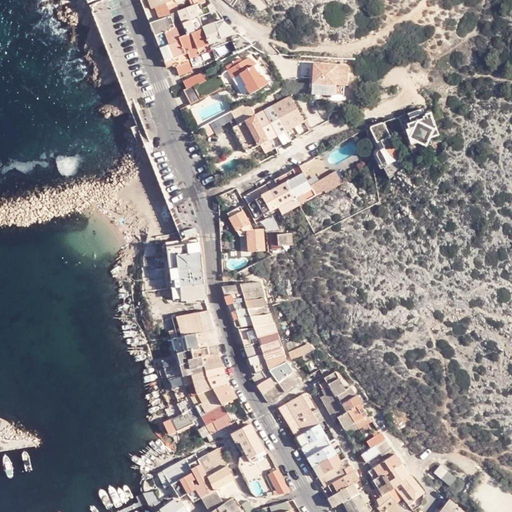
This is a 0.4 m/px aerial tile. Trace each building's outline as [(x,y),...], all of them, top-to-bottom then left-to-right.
[(155,0),(142,0),(141,1),(146,12),(158,7),(155,0)] [(186,0),(190,9),(194,8),(198,6),(204,4),(199,0),(197,0),(194,1),(193,0),(186,0)] [(158,7),(146,12),(148,19),(150,24),(171,16),(179,14),(174,2),(158,7)] [(200,12),(198,6),(194,8),(199,19),(208,16),(206,10),(200,12)] [(190,9),(179,14),(183,25),(199,19),(194,8),(190,9)] [(183,25),(179,14),(171,16),(176,29),(177,30),(184,27),(183,25)] [(171,16),(150,24),(155,38),(161,35),(176,29),(171,16)] [(199,19),(183,25),(184,27),(187,36),(191,35),(203,30),(199,19)] [(204,27),(204,29),(215,24),(213,20),(207,23),(208,25),(204,27)] [(223,24),(221,21),(215,24),(204,29),(203,30),(209,45),(231,37),(235,35),(224,25),(224,23),(223,24)] [(246,41),(222,21),(221,21),(223,24),(224,23),(224,25),(235,35),(231,37),(233,43),(234,46),(246,41)] [(74,35),(81,35),(81,27),(73,27),(74,35)] [(187,36),(184,27),(177,30),(180,39),(187,36)] [(177,30),(176,29),(161,35),(165,48),(181,42),(180,39),(177,30)] [(209,45),(203,30),(191,35),(197,51),(209,45)] [(161,35),(155,38),(159,49),(165,48),(161,35)] [(197,51),(191,35),(187,36),(180,39),(181,42),(186,55),(187,54),(197,51)] [(231,37),(209,45),(212,51),(233,43),(231,37)] [(252,47),(246,41),(234,46),(237,54),(252,47)] [(181,42),(165,48),(171,61),(186,55),(181,42)] [(212,51),(209,45),(197,51),(199,56),(212,51)] [(165,48),(159,49),(165,63),(171,61),(165,48)] [(199,56),(197,51),(187,54),(189,60),(199,56)] [(186,55),(171,61),(165,63),(166,69),(188,61),(186,55)] [(199,56),(189,60),(193,69),(203,66),(199,56)] [(224,72),(229,81),(236,76),(243,87),(241,88),(247,97),(266,86),(260,78),(258,79),(251,67),(255,65),(247,59),(224,72)] [(192,72),(188,61),(173,67),(174,69),(176,68),(179,77),(192,72)] [(312,64),(310,94),(341,96),(342,85),(346,86),(347,66),(312,64)] [(198,86),(205,82),(200,74),(193,78),(193,77),(181,84),(185,91),(197,84),(198,86)] [(185,91),(182,93),(190,107),(224,87),(217,74),(205,82),(198,86),(197,84),(185,91)] [(236,76),(229,81),(236,92),(241,88),(243,87),(236,76)] [(302,121),(289,98),(280,103),(293,127),(302,121)] [(293,127),(280,103),(271,109),(285,132),(293,127)] [(249,105),(232,113),(237,122),(253,113),(249,105)] [(268,121),(277,136),(285,132),(271,109),(263,113),(268,121)] [(421,109),(400,117),(406,133),(410,146),(438,136),(430,113),(424,115),(421,109)] [(246,153),(267,142),(259,125),(268,121),(263,113),(255,117),(234,130),(246,153)] [(400,117),(382,123),(391,139),(406,133),(400,117)] [(306,120),(302,121),(307,132),(311,129),(306,120)] [(267,142),(270,140),(277,136),(268,121),(259,125),(267,142)] [(391,139),(382,123),(368,129),(376,144),(380,151),(377,152),(376,156),(378,161),(382,169),(401,159),(391,139)] [(285,132),(290,142),(298,137),(293,127),(285,132)] [(277,136),(282,146),(290,142),(285,132),(277,136)] [(270,140),(275,150),(282,146),(277,136),(270,140)] [(299,168),(293,171),(297,178),(303,175),(302,172),(299,168)] [(259,191),(245,199),(249,206),(256,201),(262,198),(270,193),(278,188),(287,184),(297,178),(293,171),(283,177),(274,182),(267,186),(259,191)] [(336,173),(331,175),(339,188),(343,185),(336,173)] [(303,175),(297,178),(305,192),(311,189),(310,187),(303,175)] [(331,175),(310,187),(311,189),(316,197),(325,192),(327,194),(339,188),(331,175)] [(297,178),(287,184),(295,197),(302,194),(305,192),(297,178)] [(295,197),(287,184),(278,188),(287,203),(295,197)] [(278,188),(270,193),(279,206),(287,203),(278,188)] [(305,192),(302,194),(307,201),(316,197),(311,189),(305,192)] [(270,193),(262,198),(270,212),(278,208),(279,206),(270,193)] [(299,205),(307,201),(302,194),(295,197),(299,205)] [(279,206),(278,208),(283,215),(299,205),(295,197),(287,203),(279,206)] [(270,212),(262,198),(256,201),(264,215),(270,212)] [(256,201),(249,206),(256,219),(264,215),(256,201)] [(254,230),(241,208),(228,215),(238,232),(242,229),(246,236),(248,236),(249,253),(266,251),(264,229),(254,230)] [(283,248),(294,247),(292,236),(278,237),(279,249),(283,248)] [(279,249),(278,237),(272,238),(274,252),(283,251),(283,248),(279,249)] [(197,254),(195,245),(168,249),(170,258),(197,254)] [(170,258),(173,289),(182,289),(205,288),(202,254),(197,254),(170,258)] [(254,284),(257,292),(262,291),(260,283),(254,284)] [(243,294),(257,292),(254,284),(241,286),(243,293),(243,294)] [(231,297),(243,293),(241,286),(228,288),(231,297)] [(205,288),(182,289),(182,302),(205,300),(205,288)] [(182,289),(173,289),(174,302),(182,302),(182,289)] [(265,299),(263,294),(262,291),(257,292),(259,300),(264,299),(265,299)] [(259,300),(257,292),(243,294),(246,302),(259,300)] [(231,297),(227,298),(229,305),(246,302),(243,294),(243,293),(231,297)] [(261,308),(259,300),(246,302),(248,309),(248,310),(261,308)] [(246,302),(229,305),(232,314),(236,313),(248,309),(246,302)] [(264,316),(261,308),(248,310),(251,318),(264,316)] [(248,310),(248,309),(236,313),(239,320),(242,320),(244,320),(251,318),(248,310)] [(192,315),(197,335),(214,332),(210,313),(192,315)] [(189,316),(177,318),(178,322),(182,339),(197,335),(192,315),(189,316)] [(267,325),(264,316),(251,318),(254,327),(267,325)] [(254,327),(251,318),(244,320),(242,320),(239,320),(242,328),(254,327)] [(269,327),(255,329),(258,339),(271,335),(269,327)] [(275,327),(269,327),(271,335),(277,333),(275,327)] [(258,339),(255,329),(239,331),(245,347),(259,344),(258,339)] [(197,335),(201,350),(218,347),(214,332),(197,335)] [(277,333),(271,335),(274,342),(279,340),(278,333),(277,333)] [(197,335),(182,339),(186,354),(201,350),(197,335)] [(271,335),(258,339),(259,344),(261,346),(274,342),(271,335)] [(182,339),(178,340),(181,354),(186,354),(182,339)] [(279,340),(274,342),(277,350),(282,348),(279,340)] [(274,342),(261,346),(264,354),(277,350),(274,342)] [(259,344),(245,347),(256,378),(269,371),(266,362),(264,354),(261,346),(259,344)] [(312,352),(310,344),(289,353),(292,360),(312,352)] [(218,347),(201,350),(203,358),(220,355),(218,347)] [(186,354),(181,354),(184,366),(190,364),(203,360),(203,358),(201,350),(186,354)] [(279,357),(277,350),(264,354),(266,362),(279,357)] [(203,358),(203,360),(205,366),(222,362),(220,355),(203,358)] [(282,364),(287,362),(284,355),(279,357),(282,364)] [(176,356),(163,359),(168,369),(168,371),(176,368),(179,367),(176,356)] [(282,364),(279,357),(266,362),(269,371),(282,364)] [(190,364),(193,375),(207,372),(205,366),(203,360),(190,364)] [(207,372),(207,373),(224,369),(222,362),(205,366),(207,372)] [(294,372),(287,362),(282,364),(290,376),(294,372)] [(190,364),(184,366),(186,376),(193,375),(190,364)] [(290,376),(282,364),(269,371),(272,377),(277,384),(290,376)] [(176,368),(168,371),(169,379),(179,376),(176,368)] [(209,380),(212,380),(226,377),(224,369),(207,373),(209,380)] [(269,371),(256,378),(252,379),(256,386),(272,377),(269,371)] [(193,375),(196,385),(209,380),(207,373),(207,372),(193,375)] [(301,382),(294,372),(290,376),(296,386),(301,382)] [(326,382),(329,387),(339,380),(335,373),(325,379),(326,382)] [(186,376),(190,387),(196,385),(193,375),(186,376)] [(277,384),(285,394),(296,386),(290,376),(277,384)] [(212,380),(214,390),(228,386),(226,377),(212,380)] [(256,386),(263,394),(277,384),(272,377),(256,386)] [(173,391),(174,391),(182,388),(179,379),(169,381),(173,391)] [(199,396),(214,390),(212,380),(209,380),(196,385),(199,396)] [(329,387),(337,398),(347,391),(346,391),(339,380),(329,387)] [(319,387),(322,390),(329,387),(326,382),(319,387)] [(263,394),(269,404),(285,394),(277,384),(263,394)] [(190,387),(195,398),(199,396),(196,385),(190,387)] [(214,390),(219,398),(219,399),(233,392),(228,386),(214,390)] [(323,393),(337,418),(347,413),(342,405),(337,398),(329,387),(322,390),(323,393)] [(174,391),(180,405),(188,401),(182,388),(174,391)] [(347,391),(351,399),(356,396),(350,388),(346,391),(347,391)] [(193,399),(197,408),(219,398),(214,390),(199,396),(195,398),(193,399)] [(342,405),(351,399),(347,391),(337,398),(342,405)] [(233,392),(219,399),(224,407),(238,400),(233,392)] [(333,420),(337,418),(323,393),(320,396),(333,420)] [(302,396),(315,418),(320,415),(310,398),(310,397),(308,395),(304,395),(302,396)] [(287,422),(297,439),(319,425),(315,418),(302,396),(278,410),(287,422)] [(342,405),(347,413),(348,412),(361,405),(361,404),(356,396),(351,399),(342,405)] [(197,408),(203,417),(204,416),(209,414),(224,407),(219,399),(219,398),(197,408)] [(180,405),(179,405),(183,415),(189,412),(193,410),(188,401),(180,405)] [(348,412),(355,423),(368,416),(361,405),(348,412)] [(214,423),(229,416),(224,407),(209,414),(214,423)] [(178,419),(187,425),(195,421),(189,412),(183,415),(178,419)] [(344,429),(347,435),(358,428),(355,423),(348,412),(347,413),(337,418),(344,429)] [(209,414),(204,416),(209,425),(214,423),(209,414)] [(315,418),(319,425),(324,422),(320,415),(315,418)] [(228,427),(234,424),(229,416),(214,423),(219,432),(228,427)] [(355,423),(358,428),(359,429),(372,422),(368,416),(355,423)] [(171,433),(187,425),(178,419),(167,424),(171,433)] [(209,425),(214,434),(219,432),(214,423),(209,425)] [(253,429),(250,424),(230,435),(234,442),(237,440),(247,457),(239,462),(239,469),(246,482),(258,475),(260,470),(253,459),(251,455),(264,448),(262,445),(248,454),(238,437),(253,429)] [(205,439),(209,438),(214,434),(209,425),(206,426),(199,430),(205,439)] [(297,439),(303,450),(326,438),(319,425),(297,439)] [(262,445),(253,429),(238,437),(248,454),(262,445)] [(367,444),(371,449),(373,448),(384,439),(379,432),(366,442),(367,444)] [(303,450),(308,459),(331,447),(329,444),(326,438),(303,450)] [(379,455),(390,447),(384,439),(373,448),(379,455)] [(359,451),(363,456),(371,449),(367,444),(359,451)] [(314,469),(322,465),(337,456),(333,449),(331,447),(308,459),(314,469)] [(384,462),(395,454),(390,447),(379,455),(384,462)] [(266,451),(264,448),(251,455),(253,459),(266,451)] [(363,456),(367,463),(376,457),(371,449),(363,456)] [(220,451),(210,456),(212,460),(221,455),(220,451)] [(392,472),(402,465),(395,454),(384,462),(392,472)] [(221,455),(212,460),(220,473),(229,468),(221,455)] [(375,468),(384,462),(379,455),(376,457),(367,463),(372,471),(375,468)] [(210,456),(200,461),(202,465),(212,460),(210,456)] [(322,465),(327,474),(341,466),(339,461),(337,456),(322,465)] [(202,465),(207,478),(208,480),(220,473),(212,460),(202,465)] [(186,461),(180,464),(183,470),(189,467),(186,461)] [(190,466),(193,470),(202,465),(200,461),(190,466)] [(385,478),(392,472),(384,462),(375,468),(380,473),(382,477),(383,479),(385,478)] [(180,464),(167,471),(170,477),(183,470),(180,464)] [(193,470),(200,482),(207,478),(202,465),(193,470)] [(319,478),(327,474),(322,465),(314,469),(319,478)] [(385,478),(394,488),(403,482),(410,476),(402,465),(392,472),(385,478)] [(327,474),(333,485),(348,477),(344,470),(341,466),(327,474)] [(443,479),(448,472),(440,466),(434,473),(443,479)] [(168,479),(173,485),(177,483),(193,474),(189,467),(183,470),(170,477),(168,479)] [(348,477),(350,480),(356,476),(351,467),(344,470),(348,477)] [(220,473),(227,486),(236,481),(229,468),(220,473)] [(372,479),(380,473),(375,468),(372,471),(368,474),(372,479)] [(291,494),(277,470),(269,475),(278,491),(274,492),(276,496),(291,494)] [(463,471),(458,475),(465,484),(470,479),(463,471)] [(168,479),(164,472),(159,475),(165,490),(171,486),(167,479),(168,479)] [(455,479),(448,472),(443,479),(450,485),(455,479)] [(215,493),(217,492),(227,486),(220,473),(208,480),(215,493)] [(177,483),(186,499),(190,496),(198,491),(193,484),(197,481),(193,474),(177,483)] [(325,489),(333,485),(327,474),(319,478),(325,489)] [(353,486),(355,488),(361,484),(356,476),(350,480),(353,486)] [(396,490),(397,492),(408,505),(417,499),(424,493),(410,476),(403,482),(394,488),(396,490)] [(333,485),(338,494),(353,486),(350,480),(348,477),(333,485)] [(373,482),(378,490),(386,485),(383,479),(382,477),(373,482)] [(203,488),(198,491),(203,500),(215,493),(208,480),(207,478),(200,482),(203,488)] [(373,493),(378,501),(390,495),(396,490),(394,488),(385,478),(383,479),(386,485),(378,490),(373,493)] [(173,485),(182,501),(186,499),(177,483),(173,485)] [(355,488),(358,494),(363,492),(365,491),(361,484),(355,488)] [(338,494),(344,503),(358,494),(355,488),(353,486),(338,494)] [(380,506),(390,498),(397,492),(396,490),(390,495),(378,501),(380,506)] [(198,491),(190,496),(197,504),(203,500),(198,491)] [(215,493),(203,500),(210,511),(224,504),(217,492),(215,493)] [(364,504),(367,502),(369,501),(363,492),(358,494),(364,504)] [(329,500),(334,509),(344,503),(338,494),(329,500)] [(344,503),(349,511),(351,511),(364,504),(358,494),(344,503)] [(384,511),(403,511),(390,498),(380,506),(379,507),(384,511)] [(412,510),(413,511),(416,511),(422,505),(422,504),(417,499),(408,505),(412,510)] [(241,511),(234,501),(217,511),(241,511)] [(250,501),(247,503),(253,511),(255,511),(257,511),(250,501)] [(464,511),(448,501),(440,511),(464,511)] [(161,511),(187,511),(181,503),(178,505),(175,502),(161,511)] [(253,511),(247,503),(243,505),(247,511),(253,511)]
